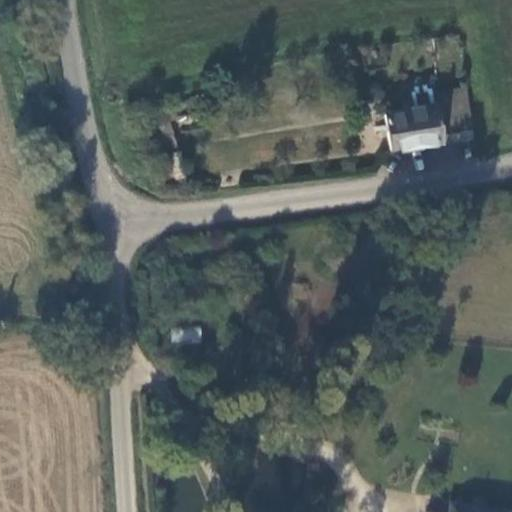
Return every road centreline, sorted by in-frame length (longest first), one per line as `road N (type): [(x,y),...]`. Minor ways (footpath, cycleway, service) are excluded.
road 1 (unclassified): [(105,229),(511,166)]
road 2 (unclassified): [(105,229),(126,511)]
road 3 (unclassified): [(61,0),(105,229)]
